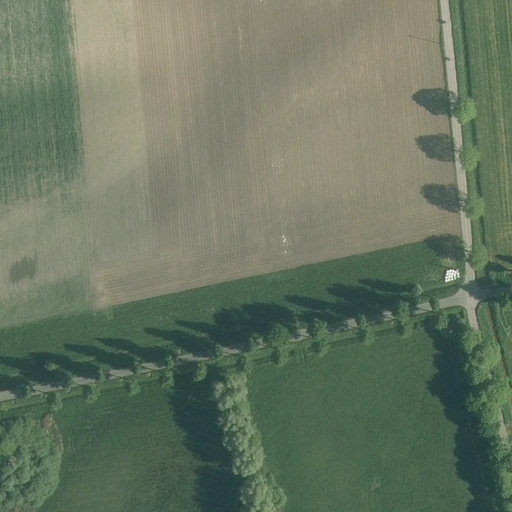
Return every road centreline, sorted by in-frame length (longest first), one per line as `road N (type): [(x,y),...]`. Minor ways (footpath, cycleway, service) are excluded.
road 1 (unclassified): [(0,393),(471,297)]
road 2 (unclassified): [(444,0),(471,297)]
road 3 (unclassified): [(471,297),(511,469)]
